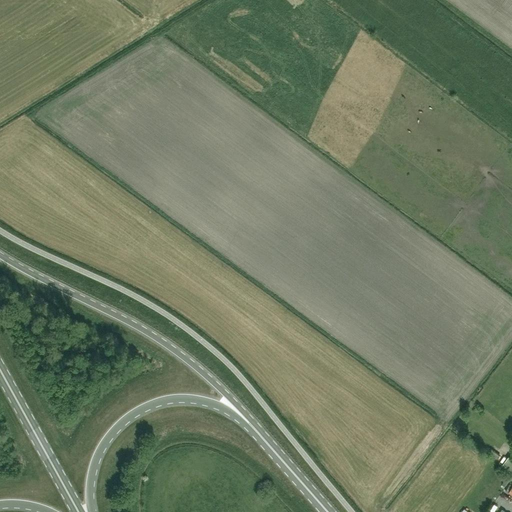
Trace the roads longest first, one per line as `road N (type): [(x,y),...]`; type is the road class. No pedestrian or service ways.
road 1 (primary): [(237,413),(196,369),(141,330),(0,253)]
road 2 (primary): [(91,511),(94,462),(122,420),(194,398),(237,413)]
road 3 (primary): [(77,511),(0,370)]
road 4 (primary): [(324,511),(237,413)]
